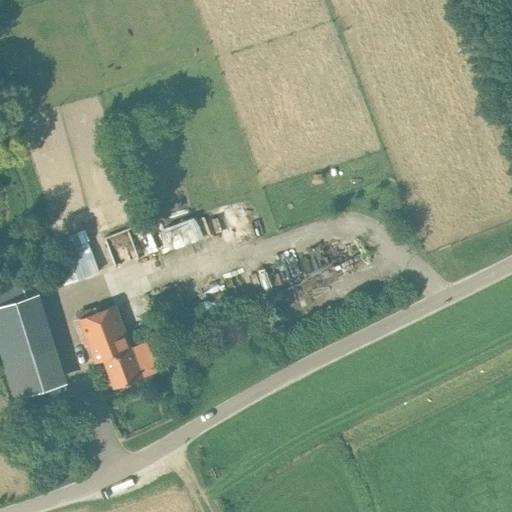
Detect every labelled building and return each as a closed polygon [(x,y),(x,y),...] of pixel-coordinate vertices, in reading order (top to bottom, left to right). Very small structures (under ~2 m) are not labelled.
[(157,231),(166,252),(203,235),(193,214),(157,231)] [(54,288),(68,282),(99,271),(92,252),(47,269),(54,288)] [(173,292),(150,301),(157,319),(165,316),(169,327),(192,318),(187,308),(180,310),(173,292)] [(26,295),(0,303),(0,326),(33,316),(26,295)] [(141,378),(113,305),(79,318),(95,362),(103,358),(114,388),(141,378)]
